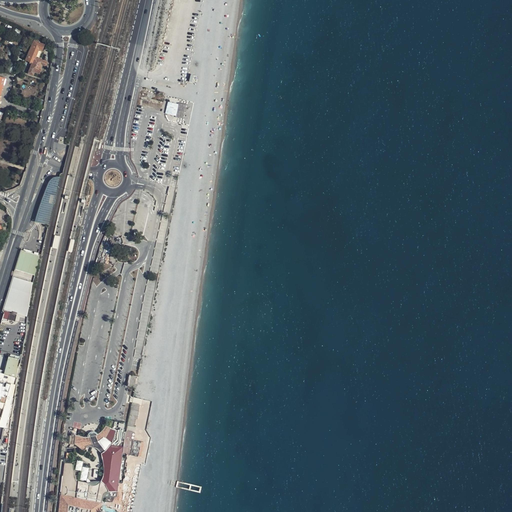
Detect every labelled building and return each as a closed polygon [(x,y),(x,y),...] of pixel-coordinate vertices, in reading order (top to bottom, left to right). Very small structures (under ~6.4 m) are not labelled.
[(233,31),(235,6),(231,6),(231,10),(225,10),(224,14),(232,15),(231,28),(222,27),(222,30),(233,31)] [(47,62),(36,57),(38,50),(42,51),(44,45),(34,41),(26,61),(33,64),(29,74),(34,76),(35,72),(38,73),(39,70),(43,72),(47,62)] [(18,56),(14,65),(20,67),(23,58),(18,56)] [(166,113),(177,115),(179,104),(169,102),(166,113)] [(43,197),(41,203),(35,222),(49,225),(54,206),(56,196),(61,177),(55,177),(52,179),(47,187),(43,197)] [(21,250),(15,269),(34,275),(39,264),(40,255),(21,250)] [(33,283),(13,277),(4,309),(5,310),(6,307),(14,309),(13,312),(27,316),(30,303),(33,283)] [(17,315),(12,314),(13,312),(14,309),(6,307),(5,310),(4,311),(2,311),(2,312),(2,313),(3,314),(4,314),(2,321),(3,322),(3,320),(8,322),(9,320),(15,322),(17,315)] [(20,360),(9,357),(4,374),(16,378),(20,360)] [(149,363),(142,361),(139,377),(147,378),(149,363)] [(0,423),(3,414),(6,402),(8,395),(10,387),(11,383),(15,384),(17,378),(16,378),(4,374),(0,373),(0,423)] [(144,386),(136,384),(125,432),(124,445),(131,450),(131,440),(133,432),(135,432),(136,427),(134,427),(136,419),(137,419),(139,411),(138,411),(144,386)] [(6,403),(11,405),(13,397),(14,388),(15,387),(11,386),(11,387),(10,387),(8,395),(6,402),(6,403)] [(75,435),(74,444),(83,450),(84,450),(85,449),(86,448),(85,446),(92,444),(95,444),(98,441),(101,440),(102,439),(105,436),(108,432),(110,428),(105,426),(105,427),(101,431),(98,434),(95,436),(91,437),(89,437),(84,437),(80,436),(75,435)] [(109,492),(118,489),(119,483),(124,447),(124,445),(125,432),(116,430),(114,436),(112,442),(107,448),(101,453),(103,463),(104,470),(103,476),(102,479),(101,482),(104,483),(106,485),(108,488),(109,492)] [(133,440),(131,440),(131,450),(124,445),(124,447),(125,447),(126,447),(127,448),(127,449),(126,453),(127,453),(127,454),(128,454),(131,455),(133,440)] [(143,442),(133,440),(131,455),(141,457),(143,442)] [(84,479),(86,480),(89,468),(82,466),(83,462),(77,460),(75,469),(82,471),(81,476),(85,476),(84,479)] [(99,511),(101,503),(87,500),(85,496),(81,499),(79,495),(81,487),(79,485),(77,483),(76,482),(76,481),(76,480),(75,478),(75,477),(74,474),(74,472),(74,471),(73,467),(73,466),(73,463),(65,462),(61,493),(58,511),(99,511)]
